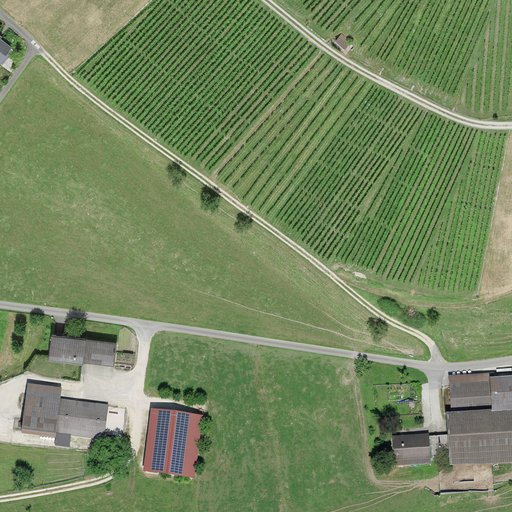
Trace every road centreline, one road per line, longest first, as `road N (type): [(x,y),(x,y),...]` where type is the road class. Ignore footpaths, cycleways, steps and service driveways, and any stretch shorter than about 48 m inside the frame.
road 1 (track): [(32,46),(329,276),(431,307),(511,294)]
road 2 (track): [(0,305),(433,367),(511,361)]
road 3 (track): [(264,0),(373,79),(448,116),(511,127)]
road 4 (track): [(0,499),(96,481),(125,461),(146,326)]
road 5 (track): [(329,276),(422,339),(433,367)]
